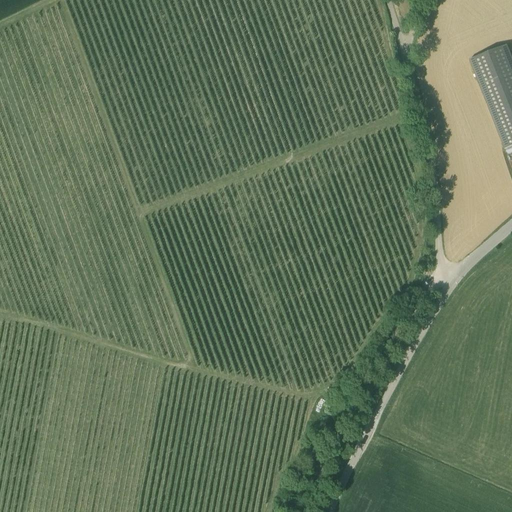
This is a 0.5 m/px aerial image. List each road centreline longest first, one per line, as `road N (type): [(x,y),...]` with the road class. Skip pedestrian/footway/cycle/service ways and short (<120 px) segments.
road 1 (residential): [(387,0),(423,122),(448,288)]
road 2 (unclassified): [(328,511),(448,288)]
